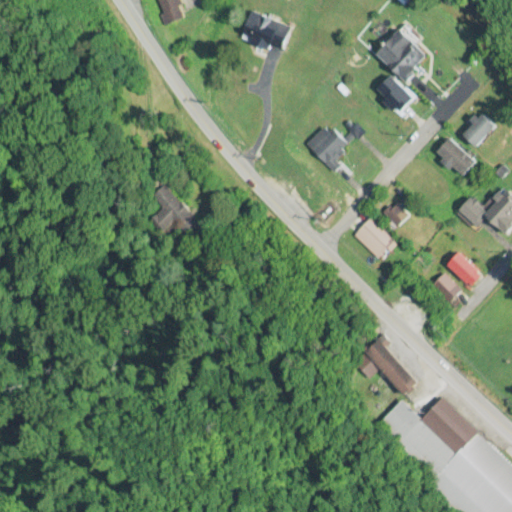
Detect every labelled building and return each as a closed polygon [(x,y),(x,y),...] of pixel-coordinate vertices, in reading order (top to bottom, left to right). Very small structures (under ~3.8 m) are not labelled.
[(244,40),(284,56),(295,29),(255,13),(244,40)] [(390,66),(407,83),(431,60),(414,42),(390,66)] [(378,93),(400,116),(416,101),(394,78),(378,93)] [(480,150),(499,129),(485,116),(466,137),(480,150)] [(331,168),(351,148),(329,127),(309,146),(331,168)] [(479,166),(453,140),(438,154),(464,180),(479,166)] [(511,228),(511,192),(508,189),(488,211),(475,199),(463,211),(479,226),(489,216),(507,233),(511,228)] [(411,218),(400,206),(389,216),(400,228),(411,218)] [(399,245),(372,220),(355,238),(381,263),(399,245)] [(473,289),(485,277),(461,253),(449,265),(473,289)] [(467,296),(446,274),(431,289),(453,310),(467,296)] [(511,511),(511,466),(448,398),(423,422),(405,403),(375,430),(449,509),(451,507),(456,511),(511,511)]
